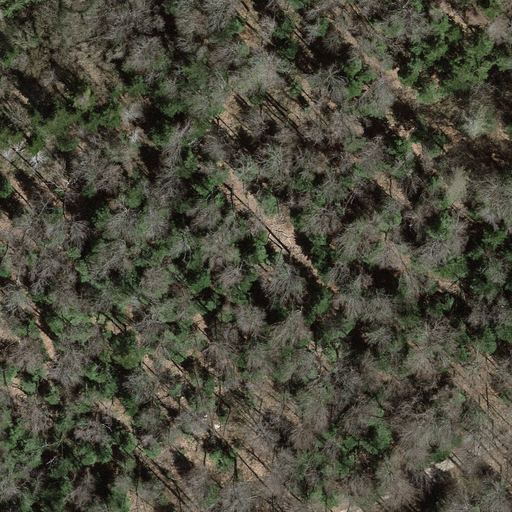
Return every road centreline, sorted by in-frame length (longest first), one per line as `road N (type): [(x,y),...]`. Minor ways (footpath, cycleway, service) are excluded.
road 1 (track): [(132,154),(391,108),(511,59)]
road 2 (track): [(346,511),(511,432)]
